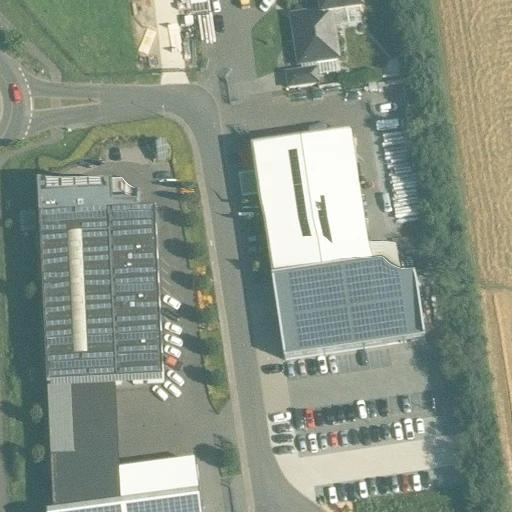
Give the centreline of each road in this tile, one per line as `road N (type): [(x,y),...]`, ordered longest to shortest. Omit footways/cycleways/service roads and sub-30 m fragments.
road 1 (residential): [(269,511),(205,132),(184,102),(132,100)]
road 2 (residential): [(15,124),(114,111),(132,100)]
